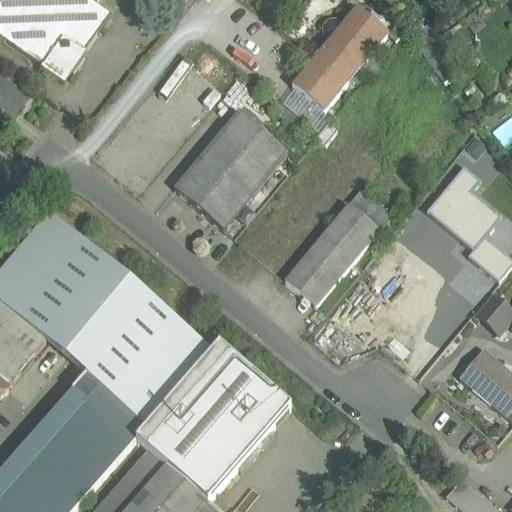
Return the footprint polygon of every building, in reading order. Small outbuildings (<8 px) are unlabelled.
[(110,21),(79,0),(7,0),(0,10),(0,42),(64,87),(110,21)] [(344,30),(337,25),(329,26),(324,32),(325,40),(331,45),(292,92),(324,117),(350,86),(354,86),(363,75),(363,71),(388,40),(379,32),(385,25),(373,15),(367,22),(357,14),(344,30)] [(29,101),(1,82),(0,83),(0,100),(1,101),(0,102),(0,119),(11,127),(29,101)] [(288,159),(239,118),(175,195),(224,236),(288,159)] [(502,146),(511,138),(511,119),(493,135),(502,146)] [(393,221),(362,195),(349,210),(380,236),(393,221)] [(349,210),(285,287),(316,313),(380,236),(349,210)] [(0,308),(46,346),(148,432),(214,356),(166,316),(96,257),(50,218),(0,277),(0,308)] [(511,318),(493,303),(477,321),(499,340),(511,324),(511,318)] [(46,346),(0,308),(0,386),(8,393),(46,346)] [(148,432),(136,446),(147,457),(148,456),(212,511),(215,511),(209,507),(291,413),(220,350),(214,356),(148,432)] [(511,416),(511,378),(483,355),(460,384),(507,423),(511,416)] [(0,511),(77,511),(134,448),(74,396),(0,478),(0,511)] [(147,457),(98,511),(212,511),(148,456),(147,457)] [(495,511),(462,484),(446,503),(457,511),(495,511)]
